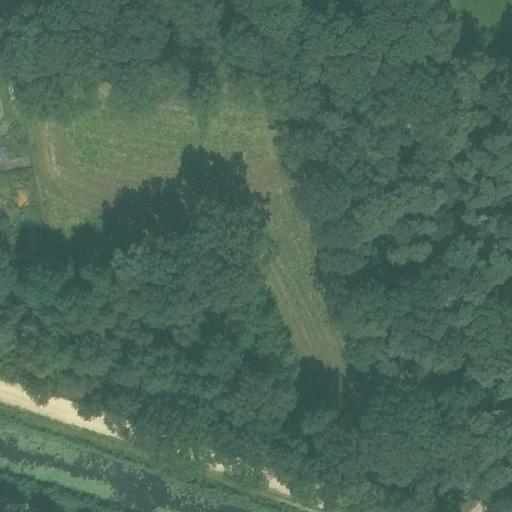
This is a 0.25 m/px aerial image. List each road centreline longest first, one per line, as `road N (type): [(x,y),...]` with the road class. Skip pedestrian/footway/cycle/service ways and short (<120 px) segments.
road 1 (track): [(430,0),(445,419),(489,508)]
road 2 (track): [(0,386),(375,511)]
